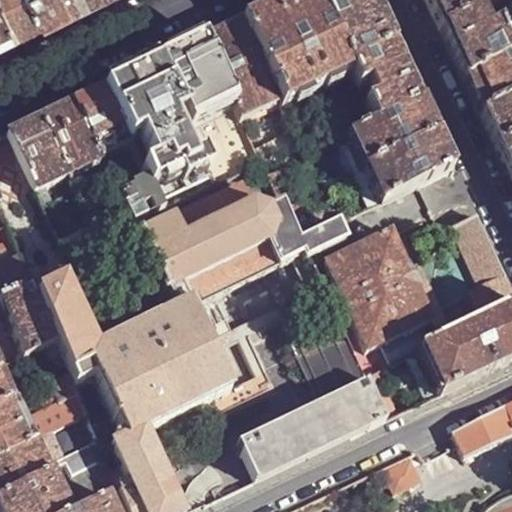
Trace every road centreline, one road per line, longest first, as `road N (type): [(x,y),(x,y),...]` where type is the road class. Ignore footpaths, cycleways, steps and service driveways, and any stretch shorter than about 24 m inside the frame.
road 1 (residential): [(250,511),(511,386)]
road 2 (unclassified): [(396,0),(511,233)]
road 3 (secondary): [(201,0),(0,99)]
